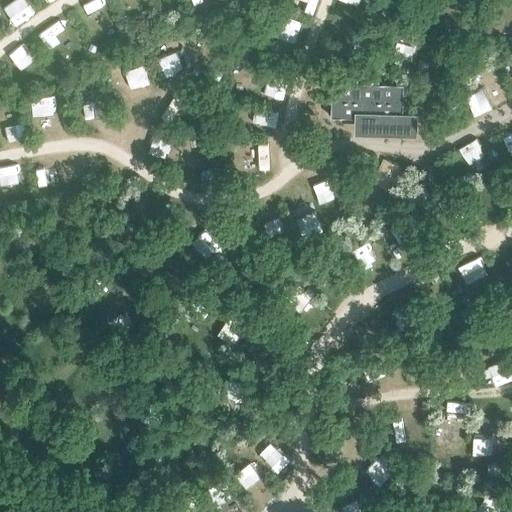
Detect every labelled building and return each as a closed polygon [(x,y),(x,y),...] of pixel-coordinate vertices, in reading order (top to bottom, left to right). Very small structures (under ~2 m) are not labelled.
[(26,0),(10,0),(2,6),(16,25),(35,10),(26,0)] [(102,0),(83,0),(76,5),(83,16),(105,3),(102,0)] [(59,17),(43,29),(58,49),(74,37),(59,17)] [(23,66),(35,59),(26,41),(13,48),(23,66)] [(164,56),(171,73),(184,68),(176,51),(164,56)] [(146,64),(128,69),(134,89),(152,83),(146,64)] [(354,114),(354,130),(416,131),(416,109),(401,109),(402,81),(331,79),(330,114),(354,114)] [(286,100),(289,83),(268,80),(265,97),(286,100)] [(486,85),(469,88),(473,110),(491,106),(486,85)] [(36,115),(59,113),(57,93),(35,95),(36,115)] [(254,123),(277,129),(281,113),(258,108),(254,123)] [(9,137),(26,136),(25,122),(8,123),(9,137)] [(478,160),(496,153),(487,134),(470,142),(478,160)] [(382,157),(375,175),(394,182),(401,165),(382,157)] [(0,184),(15,183),(13,163),(0,164),(0,184)] [(327,166),(310,170),(315,191),(331,188),(327,166)] [(43,170),(45,187),(59,185),(57,169),(43,170)] [(403,228),(393,234),(403,250),(413,244),(403,228)] [(205,253),(218,241),(206,229),(193,241),(205,253)] [(511,240),(501,244),(506,262),(511,260),(511,240)] [(45,287),(33,301),(50,316),(63,301),(45,287)] [(316,298),(307,309),(318,319),(328,308),(316,298)] [(377,309),(354,322),(361,334),(383,321),(377,309)] [(486,351),(493,373),(511,367),(511,363),(506,345),(486,351)] [(471,449),(495,454),(501,429),(476,424),(471,449)] [(382,458),(366,470),(377,485),(393,472),(382,458)] [(235,479),(216,487),(224,506),(243,499),(235,479)]
